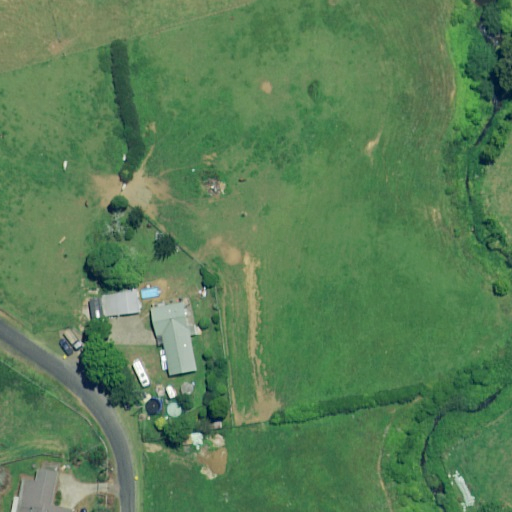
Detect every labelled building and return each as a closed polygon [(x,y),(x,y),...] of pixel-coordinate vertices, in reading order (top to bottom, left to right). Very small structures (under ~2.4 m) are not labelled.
[(142,313),(140,291),(105,295),(108,317),(142,313)] [(194,326),(189,302),(154,309),(161,346),(167,345),(172,376),(200,370),(192,326),(194,326)] [(196,384),(184,383),(183,394),(194,396),(196,384)] [(184,402),(165,401),(163,428),(172,429),(173,421),(182,422),(184,402)] [(17,497),(14,511),(73,511),(74,510),(56,507),(62,473),(43,470),(40,482),(27,479),(24,498),(17,497)]
